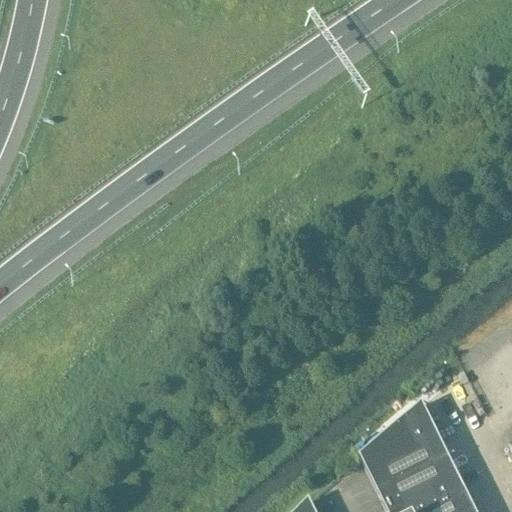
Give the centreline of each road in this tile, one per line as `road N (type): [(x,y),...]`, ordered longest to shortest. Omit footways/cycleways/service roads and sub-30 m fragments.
road 1 (motorway): [(0,281),(393,0)]
road 2 (motorway): [(0,121),(31,0)]
